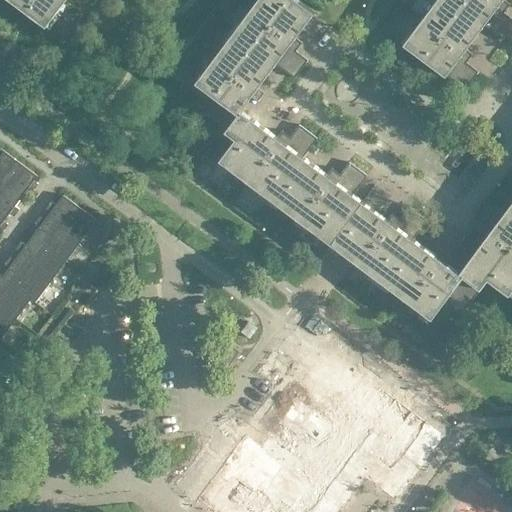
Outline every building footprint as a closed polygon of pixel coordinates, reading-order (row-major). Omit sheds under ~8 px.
[(11,0),(47,27),(67,0),(11,0)] [(296,38),(315,13),(297,0),(259,0),(234,33),(276,65),(295,79),(309,61),(294,49),(300,41),(296,38)] [(467,50),(484,26),(448,0),(438,0),(405,45),(466,90),(479,72),(464,61),(470,53),(467,50)] [(504,0),(503,0),(448,0),(484,26),(503,40),(511,28),(511,18),(501,11),(508,3),(504,0)] [(259,88),(276,65),(234,33),(197,83),(213,95),(239,115),(242,111),(252,97),(258,102),(265,93),(259,88)] [(272,200),(304,157),(315,142),(318,139),(300,125),(288,140),(280,134),(277,138),(242,111),(239,115),(213,95),(200,112),(236,139),(220,161),(272,200)] [(38,176),(4,151),(0,157),(0,180),(22,197),(29,188),(33,192),(39,185),(34,181),(38,176)] [(398,223),(390,216),(388,220),(378,212),(354,194),(368,176),(350,162),(338,177),(330,171),(327,175),(304,157),(272,200),(344,253),(382,282),(414,240),(428,221),(409,207),(398,223)] [(22,197),(0,180),(0,212),(7,218),(10,214),(15,217),(20,210),(16,207),(22,197)] [(97,221),(88,214),(63,195),(56,205),(52,202),(46,209),(51,212),(48,216),(82,242),(97,221)] [(510,295),(511,292),(511,216),(507,213),(488,199),(475,217),(490,228),(483,237),(487,239),(468,263),(489,279),(510,295)] [(7,218),(0,212),(0,229),(3,232),(9,225),(4,222),(7,218)] [(82,242),(48,216),(45,220),(40,217),(35,224),(39,228),(33,237),(66,262),(82,242)] [(66,262),(33,237),(26,246),(22,242),(16,250),(21,253),(17,257),(51,282),(66,262)] [(461,316),(489,279),(468,263),(460,274),(446,264),(449,260),(440,253),(437,257),(414,240),(382,282),(432,319),(444,303),(461,316)] [(51,282),(17,257),(14,261),(10,258),(5,265),(9,268),(3,276),(32,298),(31,300),(36,303),(51,282)] [(32,298),(3,276),(0,274),(0,306),(17,319),(31,300),(32,298)] [(17,319),(0,306),(0,339),(1,340),(17,319)] [(250,339),(258,328),(249,322),(241,332),(250,339)] [(228,369),(240,352),(229,344),(217,361),(228,369)] [(362,366),(334,418),(294,396),(267,444),(250,435),(186,497),(213,511),(219,511),(256,447),(280,460),(298,427),(298,511),(344,511),(361,482),(405,507),(450,425),(387,391),(373,403),(384,414),(384,425),(380,432),(369,425),(360,425),(360,423),(382,383),(370,370),(362,366)]
